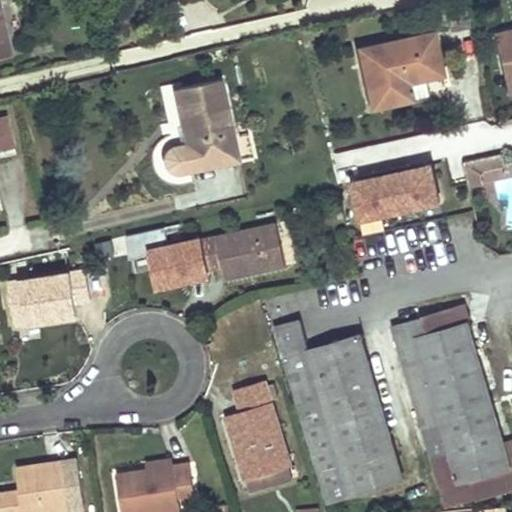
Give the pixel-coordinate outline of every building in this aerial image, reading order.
[(0,56),(10,55),(0,9),(0,56)] [(319,25),(297,30),(300,41),(322,35),(319,25)] [(511,28),(495,33),(504,72),(511,70),(511,28)] [(439,67),(431,31),(357,48),(371,107),(426,95),(422,79),(420,71),(439,67)] [(420,71),(422,79),(441,74),(439,67),(420,71)] [(174,89),(186,143),(170,147),(164,161),(168,169),(180,172),(238,159),(221,79),(174,89)] [(0,117),(0,145),(9,143),(3,116),(0,117)] [(508,163),(505,153),(503,153),(489,156),(492,167),(508,163)] [(482,169),(492,167),(489,156),(464,161),(470,187),(482,185),(479,173),(482,169)] [(409,163),(391,167),(401,210),(439,201),(431,164),(410,168),(409,163)] [(362,218),(401,210),(391,167),(374,171),(375,176),(353,181),(362,218)] [(277,222),(201,239),(207,269),(221,266),(225,278),(286,265),(277,222)] [(9,281),(16,324),(78,314),(76,301),(91,299),(86,269),(9,281)] [(288,295),(269,301),(276,324),(296,317),(288,295)] [(463,306),(431,316),(436,331),(468,322),(463,306)] [(503,440),(468,322),(436,331),(431,316),(396,326),(449,505),(466,500),(461,482),(511,467),(503,440)] [(301,320),(276,327),(324,491),(400,469),(360,334),(309,349),(301,320)] [(290,465),(265,380),(240,387),(242,394),(238,395),(242,410),(227,414),(246,478),(290,465)] [(511,437),(503,440),(511,467),(461,482),(466,500),(511,485),(511,437)] [(78,459),(17,468),(20,491),(0,493),(0,511),(43,511),(85,506),(78,459)] [(174,460),(147,464),(148,470),(175,466),(174,460)] [(148,470),(118,474),(122,511),(172,511),(181,511),(179,497),(195,495),(191,464),(175,466),(148,470)] [(290,465),(246,478),(250,490),(294,477),(290,465)]
